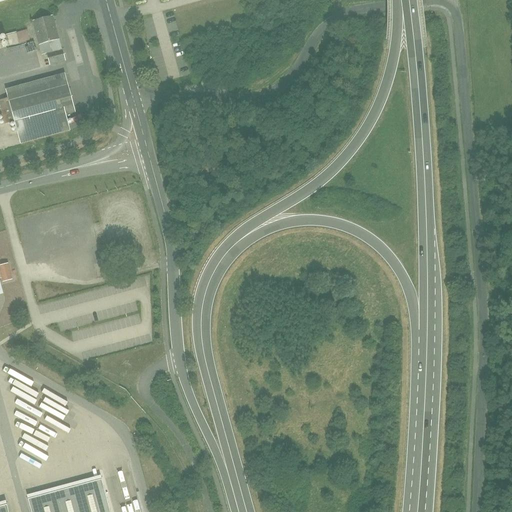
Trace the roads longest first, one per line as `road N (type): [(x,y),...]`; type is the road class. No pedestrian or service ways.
road 1 (unclassified): [(472,511),(478,272),(457,19),(446,0)]
road 2 (primary): [(425,393),(425,190),(407,0)]
road 3 (unclassified): [(414,0),(336,18),(288,80),(264,95),(133,96)]
road 4 (primary): [(245,511),(201,327),(221,258),(255,229)]
road 5 (primary): [(255,229),(301,216),(336,218),(388,249),(414,306),(425,393)]
road 6 (primary): [(400,0),(394,58),(368,128),(342,165),(255,229)]
road 7 (tertiary): [(147,149),(170,237),(180,361)]
road 8 (primary): [(180,361),(237,511)]
road 9 (residential): [(147,149),(0,184)]
